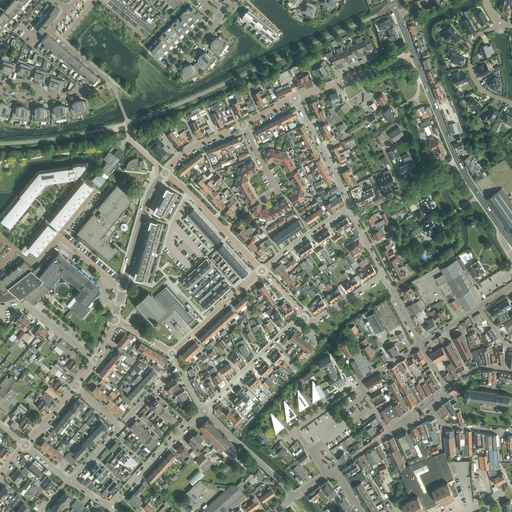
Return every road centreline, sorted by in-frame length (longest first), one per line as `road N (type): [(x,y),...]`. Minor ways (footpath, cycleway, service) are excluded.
road 1 (residential): [(421,343),(445,386),(431,408),(443,424),(511,431)]
road 2 (residential): [(224,229),(279,188),(243,124)]
road 3 (unclassified): [(326,474),(295,428),(362,385)]
road 4 (residential): [(69,479),(120,425),(76,386)]
road 5 (residential): [(112,507),(204,411)]
road 6 (residential): [(204,411),(293,323)]
road 7 (residential): [(294,497),(204,411)]
road 8 (residential): [(123,287),(146,203),(165,171)]
road 9 (residential): [(172,353),(263,270)]
road 10 (residential): [(350,206),(295,98)]
